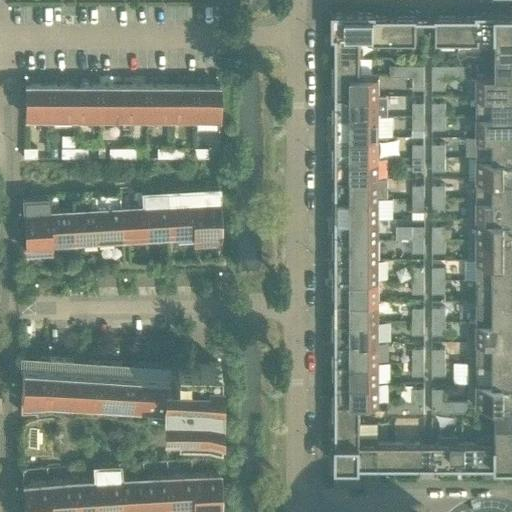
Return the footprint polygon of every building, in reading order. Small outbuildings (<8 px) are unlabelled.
[(478,40),(496,40),(496,34),(511,33),(511,12),(478,13),(478,40)] [(333,13),(333,34),(360,35),(360,40),(374,40),(374,13),(333,13)] [(376,13),(374,13),(374,40),(416,40),(416,33),(429,33),(429,19),(429,17),(416,17),(416,16),(376,16),(376,13)] [(436,40),(478,40),(478,13),(477,13),(477,16),(436,16),(436,40)] [(511,33),(496,34),(496,40),(496,73),(511,73),(511,33)] [(333,61),(333,74),(360,74),(360,40),(360,35),(333,34),(333,35),(336,35),(336,61),(334,61),(333,61)] [(390,76),(401,76),(401,65),(390,65),(390,76)] [(401,76),(412,76),(411,65),(401,65),(401,76)] [(412,76),(424,76),(424,65),(411,65),(412,76)] [(432,65),(432,76),(443,76),(443,65),(432,65)] [(456,65),(443,65),(443,76),(445,76),(456,76),(456,65)] [(471,65),(456,65),(456,76),(471,76),(471,65)] [(469,95),(477,95),(511,95),(511,73),(496,73),(477,73),(477,78),(469,78),(469,95)] [(336,87),(336,96),(379,96),(379,74),(360,74),(333,74),(333,88),(334,88),(334,87),(336,87)] [(424,76),(412,76),(412,89),(424,89),(424,76)] [(445,76),(443,76),(432,76),(432,89),(445,89),(445,76)] [(49,116),(49,84),(25,84),(25,116),(49,116)] [(74,84),(49,84),(49,116),(74,116),(74,84)] [(98,84),(74,84),(74,116),(98,116),(98,84)] [(122,84),(98,84),(98,116),(122,116),(122,84)] [(146,84),(122,84),(122,116),(146,116),(146,84)] [(170,84),(146,84),(146,116),(170,116),(170,84)] [(195,84),(170,84),(170,116),(195,116),(195,84)] [(219,84),(195,84),(195,116),(219,116),(219,84)] [(511,95),(477,95),(477,116),(511,115),(511,95)] [(333,102),(333,116),(379,116),(387,116),(387,96),(379,96),(336,96),(336,102),(334,102),(333,102)] [(412,103),(412,117),(424,117),(424,103),(412,103)] [(432,103),(432,117),(445,117),(445,103),(432,103)] [(511,115),(477,116),(477,136),(511,136),(511,115)] [(336,128),(336,137),(379,137),(379,116),(333,116),(333,128),(334,128),(336,128)] [(424,117),(412,117),(412,130),(424,130),(424,117)] [(445,117),(432,117),(432,130),(445,130),(445,117)] [(74,147),(74,135),(62,135),(62,147),(74,147)] [(511,136),(477,136),(477,157),(511,156),(511,136)] [(333,143),(333,156),(379,156),(387,156),(387,137),(379,137),(336,137),(336,143),(334,143),(333,143)] [(412,144),(412,157),(424,157),(424,144),(412,144)] [(432,144),(432,157),(445,157),(445,144),(432,144)] [(23,147),(23,157),(36,157),(36,147),(23,147)] [(61,157),(74,157),(74,147),(61,147),(61,157)] [(74,147),(74,157),(87,157),(87,147),(74,147)] [(122,157),(122,147),(109,147),(109,157),(122,157)] [(135,147),(122,147),(122,157),(135,157),(135,147)] [(170,157),(170,147),(157,147),(157,157),(170,157)] [(183,147),(170,147),(170,157),(183,157),(183,147)] [(194,157),(207,157),(207,147),(194,147),(194,157)] [(336,170),(336,178),(379,178),(379,156),(333,156),(333,170),(334,170),(336,170)] [(511,156),(477,157),(477,178),(511,177),(511,156)] [(424,157),(412,157),(412,171),(424,171),(424,157)] [(445,157),(432,157),(432,171),(445,171),(445,157)] [(469,178),(469,198),(511,197),(511,177),(477,178),(469,178)] [(333,198),(379,198),(387,198),(387,178),(379,178),(336,178),(336,184),(334,184),(333,184),(333,198)] [(190,187),(193,232),(193,239),(219,237),(219,185),(218,185),(190,187)] [(412,185),(412,198),(424,198),(424,185),(412,185)] [(432,185),(432,198),(445,198),(445,185),(432,185)] [(166,188),(167,202),(169,233),(193,232),(190,187),(166,188)] [(143,190),(145,235),(169,233),(167,202),(166,188),(143,190)] [(137,203),(120,205),(122,236),(145,235),(143,190),(134,190),(133,198),(136,199),(137,203)] [(119,191),(95,193),(98,238),(122,236),(120,205),(119,191)] [(70,194),(71,208),(73,239),(98,238),(95,193),(88,193),(70,194)] [(56,195),(47,196),(50,241),(51,241),(73,239),(71,208),(55,209),(54,204),(58,203),(56,195)] [(50,241),(47,196),(38,196),(37,204),(41,205),(41,209),(24,210),(23,210),(25,250),(51,248),(51,241),(50,241)] [(511,197),(469,198),(469,218),(511,218),(511,197)] [(336,210),(336,218),(379,218),(379,198),(333,198),(333,211),(334,211),(334,210),(336,210)] [(424,198),(412,198),(412,211),(424,211),(424,198)] [(445,198),(432,198),(432,211),(445,211),(445,198)] [(333,225),(333,238),(379,238),(379,218),(336,218),(336,225),(334,225),(333,225)] [(511,218),(469,218),(469,239),(511,238),(511,218)] [(412,225),(412,239),(424,239),(424,225),(412,225)] [(432,225),(432,239),(445,239),(445,225),(432,225)] [(336,251),(336,259),(379,259),(379,238),(333,238),(333,252),(334,252),(334,251),(336,251)] [(469,259),(477,259),(511,258),(511,238),(469,239),(469,259)] [(424,239),(412,239),(412,252),(424,252),(424,239)] [(445,239),(432,239),(432,252),(445,252),(445,239)] [(511,258),(477,259),(477,279),(511,279),(511,258)] [(333,266),(333,279),(379,279),(379,259),(336,259),(336,266),(334,266),(333,266)] [(412,266),(412,279),(424,279),(424,266),(412,266)] [(432,266),(432,279),(445,279),(445,266),(432,266)] [(336,292),(336,300),(379,300),(379,279),(333,279),(333,292),(334,292),(336,292)] [(424,279),(412,279),(412,292),(424,292),(424,279)] [(445,279),(432,279),(432,292),(445,292),(445,279)] [(511,279),(477,279),(477,300),(511,299),(511,279)] [(511,299),(477,300),(477,320),(511,320),(511,299)] [(333,307),(333,320),(379,320),(379,300),(336,300),(336,307),(334,307),(333,307)] [(412,307),(412,320),(424,320),(424,307),(412,307)] [(432,307),(432,320),(445,320),(445,307),(432,307)] [(336,334),(336,341),(379,341),(379,320),(333,320),(333,334),(334,334),(336,334)] [(424,320),(412,320),(412,333),(424,333),(424,320)] [(445,320),(432,320),(432,333),(445,333),(445,320)] [(469,320),(469,342),(511,341),(511,320),(477,320),(469,320)] [(333,348),(333,361),(379,361),(379,341),(336,341),(336,348),(334,348),(333,348)] [(469,362),(477,362),(511,361),(511,341),(469,342),(469,362)] [(412,347),(412,361),(424,360),(424,347),(412,347)] [(432,347),(432,360),(445,360),(445,347),(432,347)] [(36,365),(71,367),(72,355),(40,353),(36,365)] [(84,368),(119,370),(120,358),(88,356),(84,368)] [(132,371),(167,373),(168,364),(168,361),(136,359),(132,371)] [(424,360),(412,361),(412,374),(424,374),(424,360)] [(445,360),(432,360),(432,374),(445,374),(445,360)] [(336,374),(336,382),(379,382),(379,361),(333,361),(333,375),(334,375),(334,374),(336,374)] [(511,361),(477,362),(477,383),(511,382),(511,361)] [(155,504),(182,502),(193,501),(193,508),(202,508),(219,507),(219,459),(219,429),(219,362),(176,362),(176,364),(168,364),(167,373),(132,371),(119,370),(84,368),(71,367),(36,365),(22,364),(20,396),(20,412),(37,413),(37,419),(35,419),(32,420),(30,420),(27,421),(25,422),(23,424),(22,426),(20,428),(19,430),(18,432),(17,435),(17,437),(17,440),(17,442),(18,444),(19,447),(20,449),(21,470),(24,511),(49,511),(50,510),(59,510),(87,508),(97,507),(107,507),(134,505),(145,504),(155,504)] [(333,389),(333,404),(360,404),(379,404),(379,382),(336,382),(336,389),(334,389),(333,389)] [(477,404),(496,404),(511,403),(511,382),(477,383),(469,383),(469,400),(477,400),(477,404)] [(412,388),(412,401),(424,401),(424,388),(412,388)] [(432,401),(443,401),(445,401),(445,388),(432,388),(432,401)] [(387,412),(399,412),(399,401),(387,401),(387,412)] [(399,412),(413,412),(412,401),(399,401),(399,412)] [(412,401),(413,412),(424,412),(424,401),(412,401)] [(432,412),(443,412),(443,401),(432,401),(432,412)] [(443,412),(456,412),(456,401),(445,401),(443,401),(443,412)] [(456,401),(456,412),(471,412),(471,401),(456,401)] [(511,403),(496,404),(496,438),(496,443),(511,443),(511,403)] [(333,430),(333,443),(360,443),(360,437),(360,404),(333,404),(333,416),(334,416),(334,415),(336,415),(336,430),(334,430),(333,430)] [(439,442),(428,442),(428,465),(478,465),(478,442),(457,442),(457,436),(439,436),(439,442)] [(378,465),(378,442),(378,437),(360,437),(360,443),(333,443),(333,456),(334,456),(336,456),(336,465),(378,465)] [(478,438),(478,442),(478,465),(511,464),(511,443),(496,443),(496,438),(478,438)] [(378,442),(378,465),(428,465),(428,442),(378,442)] [(193,511),(193,508),(193,501),(182,502),(184,511),(193,511)]
